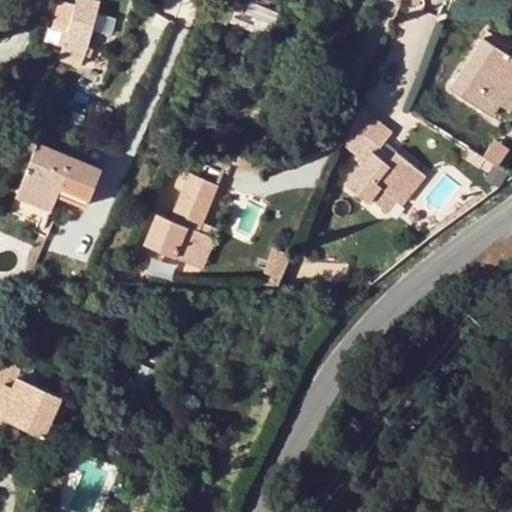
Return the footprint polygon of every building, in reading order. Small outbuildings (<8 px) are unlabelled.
[(92,29),(97,12),(100,0),(77,0),(76,2),(66,0),(60,0),(53,28),(63,31),(60,42),(63,43),(59,60),(82,67),(92,29)] [(216,0),(209,18),(224,23),(233,2),(227,0),(216,0)] [(272,1),(270,0),(237,0),(234,10),(255,18),(261,5),(268,9),(272,1)] [(255,18),(234,10),(230,20),(250,29),(255,18)] [(97,12),(92,29),(111,35),(116,18),(97,12)] [(485,36),(506,51),(510,44),(489,30),(485,36)] [(493,115),(501,103),(511,86),(511,54),(506,51),(485,36),(451,87),(493,115)] [(511,86),(501,103),(510,109),(511,105),(511,86)] [(44,92),(38,105),(47,110),(52,96),(44,92)] [(363,142),(373,149),(376,152),(392,131),(380,122),(363,142)] [(494,140),(490,145),(496,150),(500,145),(494,140)] [(18,196),(53,210),(59,193),(88,204),(102,167),(39,142),(18,196)] [(490,145),(483,155),(499,165),(508,150),(500,145),(496,150),(490,145)] [(376,152),(373,149),(362,163),(367,168),(379,153),(376,152)] [(229,160),(240,160),(241,152),(232,151),(229,160)] [(372,198),(388,210),(400,197),(393,191),(415,164),(398,151),(389,162),(379,153),(367,168),(362,163),(347,182),(370,200),(372,198)] [(241,152),(240,160),(240,169),(272,169),(271,152),(241,152)] [(393,191),(400,197),(422,170),(415,164),(393,191)] [(164,192),(178,197),(186,174),(173,169),(164,192)] [(161,213),(147,243),(196,264),(208,233),(205,232),(200,230),(204,220),(220,185),(192,172),(176,208),(181,210),(176,219),(171,217),(161,213)] [(176,208),(171,217),(176,219),(181,210),(176,208)] [(210,223),(204,220),(200,230),(205,232),(210,223)] [(208,233),(196,264),(203,268),(217,237),(208,233)] [(280,283),(293,254),(275,246),(261,285),(277,285),(280,283)] [(3,417),(12,421),(45,435),(62,395),(17,376),(13,386),(0,379),(0,423),(1,422),(3,417)] [(62,395),(45,435),(53,438),(70,398),(62,395)] [(3,417),(1,422),(10,426),(12,421),(3,417)]
